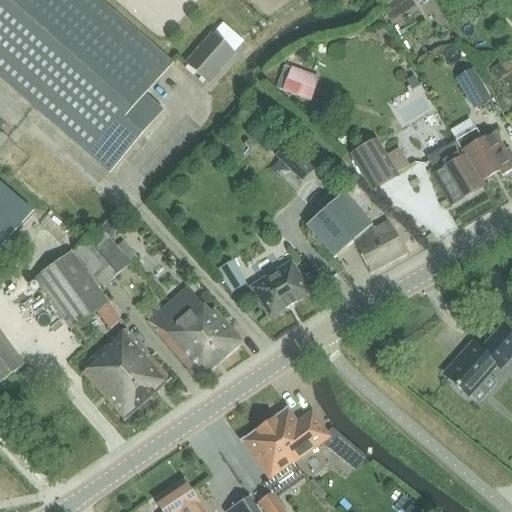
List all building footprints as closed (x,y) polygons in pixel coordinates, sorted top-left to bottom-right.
[(145,96),(173,64),(99,0),(0,0),(0,79),(109,174),(163,112),(145,96)] [(207,87),(234,57),(211,35),(183,65),(207,87)] [(283,91),(298,96),(306,75),(291,69),(283,91)] [(490,102),(472,71),(455,81),(473,112),(490,102)] [(477,134),(458,145),(481,183),(499,173),(502,177),(511,171),(511,154),(509,149),(504,152),(494,134),(481,142),(477,134)] [(390,145),(399,163),(412,157),(403,138),(390,145)] [(372,193),(398,177),(376,141),(350,157),(372,193)] [(451,150),(430,163),(436,174),(434,176),(452,207),(484,188),(481,183),(458,145),(456,143),(449,147),(451,150)] [(287,144),(275,156),(283,164),(295,152),(287,144)] [(0,249),(31,213),(0,186),(0,249)] [(371,273),(405,254),(389,224),(374,232),(372,227),(344,195),(306,228),(334,260),(361,237),(364,243),(357,247),(371,273)] [(131,265),(100,230),(73,254),(104,289),(131,265)] [(230,283),(248,276),(239,252),(221,258),(230,283)] [(72,254),(35,280),(71,331),(102,312),(110,307),(72,254)] [(310,294),(292,263),(251,289),(269,319),(285,310),(286,311),(296,305),(295,304),(310,294)] [(187,289),(170,304),(220,362),(242,343),(214,311),(210,314),(187,289)] [(220,362),(170,304),(147,324),(198,382),(220,362)] [(472,343),(445,374),(458,384),(456,386),(470,397),(498,366),(501,370),(510,359),(511,357),(511,338),(500,328),(490,340),(480,351),(472,343)] [(94,364),(83,374),(104,398),(149,357),(125,330),(92,360),(92,361),(94,364)] [(0,385),(24,367),(0,335),(0,385)] [(149,357),(104,398),(125,421),(170,381),(149,357)] [(264,426),(292,466),(331,438),(312,411),(296,422),(287,410),(264,426)] [(269,482),(292,466),(264,426),(241,442),(269,482)] [(338,437),(328,449),(355,471),(365,459),(338,437)] [(139,483),(150,497),(157,492),(146,477),(139,483)] [(184,483),(155,502),(161,511),(199,511),(197,508),(199,506),(184,483)] [(282,511),(271,495),(258,504),(263,511),(282,511)] [(258,511),(249,498),(228,511),(258,511)]
